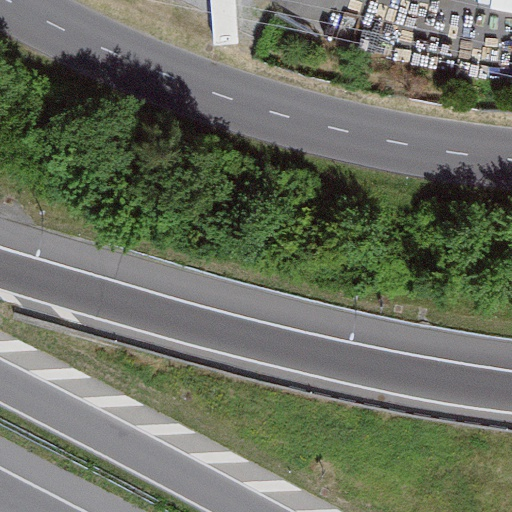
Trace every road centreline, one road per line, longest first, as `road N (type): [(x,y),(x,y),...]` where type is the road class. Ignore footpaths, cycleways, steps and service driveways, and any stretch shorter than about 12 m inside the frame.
road 1 (unclassified): [(5,0),(184,83),(257,107),(407,145),(511,159)]
road 2 (motorway): [(511,390),(343,360),(0,267)]
road 3 (motorway): [(255,511),(0,378)]
